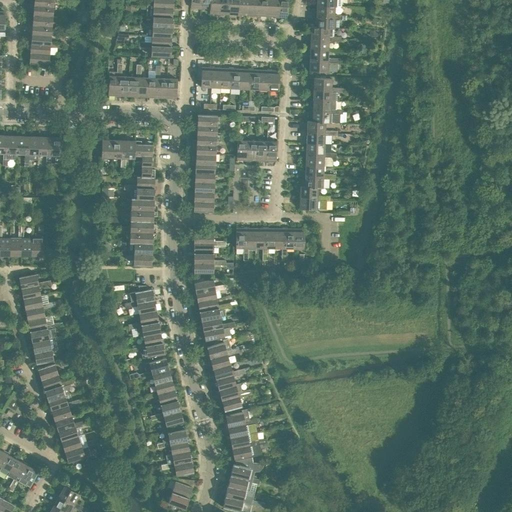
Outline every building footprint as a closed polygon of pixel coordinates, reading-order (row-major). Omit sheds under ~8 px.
[(33,8),(33,14),(52,16),(53,0),(33,0),(34,1),(30,1),(30,8),(33,8)] [(147,9),(153,9),(153,7),(172,8),(172,0),(153,0),(153,5),(147,4),(147,9)] [(190,0),(190,8),(200,8),(200,0),(190,0)] [(200,0),(200,8),(210,9),(210,0),(200,0)] [(209,13),(220,14),(220,0),(210,0),(210,9),(209,13)] [(220,0),(220,14),(229,14),(229,0),(220,0)] [(229,0),(229,14),(239,15),(239,0),(229,0)] [(239,0),(239,15),(248,15),(248,0),(239,0)] [(248,0),(248,15),(258,16),(258,0),(248,0)] [(258,0),(258,16),(267,16),(268,0),(258,0)] [(268,0),(267,16),(277,17),(278,0),(268,0)] [(278,0),(277,17),(287,17),(288,0),(278,0)] [(317,6),(316,16),(334,17),(334,20),(339,20),(340,20),(340,15),(334,15),(334,6),(317,6)] [(153,9),(152,17),(172,18),(172,8),(153,7),(153,9)] [(32,28),(31,33),(51,35),(52,16),(33,14),(32,21),(29,20),(28,28),(32,28)] [(316,16),(316,27),(329,28),(334,29),(339,29),(339,20),(334,20),(334,17),(316,16)] [(147,28),(152,28),(152,26),(172,27),(172,18),(152,17),(152,24),(146,23),(146,28),(147,28)] [(147,28),(147,35),(151,36),(171,37),(172,27),(152,26),(152,28),(147,28)] [(311,27),(311,38),(328,39),(328,41),(334,41),(335,36),(333,36),(334,29),(329,28),(316,27),(311,27)] [(31,33),(31,43),(50,45),(50,42),(51,35),(31,33)] [(124,34),(118,34),(115,43),(123,43),(124,34)] [(151,36),(147,35),(146,43),(145,43),(145,47),(151,48),(151,45),(171,46),(171,37),(151,36)] [(311,38),(310,49),(328,49),(328,41),(328,39),(311,38)] [(31,43),(30,53),(32,53),(49,54),(50,47),(56,48),(57,43),(50,42),(50,45),(31,43)] [(151,45),(151,48),(150,55),(170,56),(171,46),(151,45)] [(310,49),(310,60),(328,60),(327,63),(334,63),(334,58),(328,58),(328,49),(310,49)] [(32,53),(30,53),(29,63),(49,65),(49,54),(32,53)] [(328,60),(310,60),(309,71),(337,72),(337,63),(334,63),(327,63),(328,60)] [(201,87),(210,87),(211,68),(202,67),(201,87)] [(210,87),(220,88),(221,68),(211,68),(210,87)] [(220,88),(230,88),(231,68),(221,68),(220,88)] [(230,88),(239,89),(240,69),(231,68),(230,88)] [(239,89),(249,89),(250,69),(240,69),(239,89)] [(249,89),(259,90),(260,70),(250,69),(249,89)] [(109,71),(108,95),(118,96),(119,76),(121,76),(122,70),(117,70),(117,72),(109,71)] [(259,90),(269,90),(270,70),(260,70),(259,90)] [(270,70),(269,90),(278,90),(279,71),(270,70)] [(127,96),(137,97),(138,77),(141,77),(141,71),(136,71),(136,77),(128,77),(127,96)] [(147,97),(157,98),(158,78),(160,78),(160,72),(155,72),(155,78),(148,78),(147,97)] [(118,96),(127,96),(128,77),(121,76),(119,76),(118,96)] [(137,97),(147,97),(148,78),(141,77),(138,77),(137,97)] [(157,98),(166,98),(167,78),(160,78),(158,78),(157,98)] [(167,78),(166,98),(176,99),(177,79),(167,78)] [(314,78),(313,89),(331,90),(331,92),(337,92),(337,88),(331,87),(331,79),(314,78)] [(313,89),(313,100),(337,101),(337,92),(331,92),(331,90),(313,89)] [(313,100),(312,111),(330,111),(330,114),(336,114),(336,109),(337,101),(313,100)] [(312,111),(312,121),(312,122),(325,122),(325,123),(330,123),(330,114),(330,111),(312,111)] [(197,128),(196,134),(216,135),(217,115),(197,114),(197,121),(193,121),(193,128),(197,128)] [(307,121),(307,132),(324,133),(324,135),(331,136),(331,131),(325,130),(325,123),(325,122),(312,122),(312,121),(307,121)] [(307,132),(306,143),(324,144),(324,135),(324,133),(307,132)] [(196,147),(196,153),(215,154),(216,135),(196,134),(196,140),(192,140),(192,147),(196,147)] [(16,159),(16,154),(17,136),(6,135),(5,153),(3,153),(3,159),(7,160),(7,159),(16,159)] [(16,154),(24,154),(27,154),(28,136),(17,136),(16,154)] [(29,154),(38,155),(39,137),(28,136),(27,154),(24,154),(24,160),(29,160),(29,154)] [(39,137),(38,155),(46,155),(46,161),(51,161),(51,155),(49,155),(50,137),(39,137)] [(61,138),(50,137),(49,155),(51,155),(60,155),(61,138)] [(101,157),(111,157),(112,140),(102,139),(101,157)] [(111,157),(121,158),(123,158),(124,140),(112,140),(111,157)] [(134,158),(135,156),(134,156),(134,152),(135,140),(124,140),(123,158),(121,158),(120,164),(125,164),(126,158),(134,158)] [(135,156),(142,156),(152,157),(152,144),(141,144),(141,141),(135,140),(134,152),(134,156),(135,156)] [(236,160),(246,160),(247,140),(237,140),(236,160)] [(246,160),(256,160),(257,141),(247,140),(246,160)] [(256,160),(266,161),(267,141),(257,141),(256,160)] [(267,141),(266,161),(276,161),(277,142),(267,141)] [(306,143),(306,154),(324,155),(324,157),(330,158),(330,153),(324,153),(324,144),(306,143)] [(196,153),(195,163),(215,164),(215,154),(196,153)] [(306,154),(305,165),(323,166),(331,166),(331,158),(330,158),(324,157),(324,155),(306,154)] [(137,176),(136,179),(154,180),(155,169),(151,169),(152,157),(142,156),(141,176),(137,176)] [(195,163),(195,173),(214,173),(215,164),(195,163)] [(305,165),(305,176),(323,177),(323,179),(329,179),(329,174),(323,174),(323,166),(305,165)] [(195,173),(194,182),(214,183),(214,173),(195,173)] [(305,176),(305,186),(305,187),(318,187),(318,188),(329,188),(329,179),(323,179),(323,177),(305,176)] [(136,179),(136,185),(136,188),(154,189),(154,180),(136,179)] [(194,182),(194,192),(214,192),(214,183),(194,182)] [(131,198),(131,200),(153,201),(154,189),(136,188),(136,185),(130,185),(130,190),(130,198),(131,198)] [(300,186),(299,197),(317,198),(317,200),(323,201),(323,196),(317,195),(318,188),(318,187),(305,187),(305,186),(300,186)] [(194,192),(194,201),(213,202),(214,192),(194,192)] [(317,198),(299,197),(299,208),(317,209),(317,200),(317,198)] [(153,201),(131,200),(130,221),(153,222),(153,213),(156,214),(157,206),(153,206),(153,201)] [(213,202),(194,201),(193,211),(213,212),(213,202)] [(130,232),(129,242),(134,242),(134,244),(152,245),(152,236),(156,236),(156,228),(152,228),(153,224),(130,223),(130,227),(120,226),(120,231),(130,232)] [(235,248),(243,248),(246,248),(246,228),(236,228),(235,248)] [(248,248),(255,248),(255,228),(246,228),(246,248),(243,248),(243,254),(248,254),(248,248)] [(255,248),(262,248),(265,248),(265,228),(255,228),(255,248)] [(267,248),(274,248),(275,228),(265,228),(265,248),(262,248),(262,254),(267,254),(267,248)] [(274,248),(282,248),(284,248),(284,229),(275,228),(274,248)] [(284,248),(282,248),(281,254),(286,254),(286,248),(293,248),(294,229),(284,229),(284,248)] [(304,229),(294,229),(293,248),(304,248),(304,229)] [(18,238),(10,238),(10,256),(21,256),(21,238),(23,238),(23,232),(18,232),(18,238)] [(194,233),(193,243),(213,243),(213,246),(219,246),(219,241),(213,241),(213,233),(194,233)] [(10,238),(1,238),(0,237),(0,255),(10,256),(10,238)] [(31,238),(23,238),(21,238),(21,256),(31,256),(31,238)] [(43,238),(31,238),(31,256),(43,256),(43,238)] [(124,250),(127,250),(134,250),(134,253),(151,253),(152,245),(134,244),(134,242),(129,242),(128,242),(127,248),(124,247),(124,250)] [(193,243),(193,253),(213,253),(213,246),(213,243),(193,243)] [(134,250),(127,250),(127,255),(133,255),(133,264),(151,265),(151,253),(134,253),(134,250)] [(193,253),(193,262),(213,262),(213,265),(219,265),(219,260),(213,260),(213,253),(193,253)] [(213,262),(193,262),(193,272),(213,273),(213,265),(213,262)] [(19,277),(21,289),(38,285),(39,287),(45,286),(44,281),(38,283),(36,274),(19,277)] [(193,282),(195,292),(215,288),(215,291),(221,290),(220,285),(214,286),(213,279),(193,282)] [(21,289),(23,299),(40,295),(39,287),(38,285),(21,289)] [(195,292),(197,302),(216,298),(215,291),(215,288),(195,292)] [(135,292),(136,301),(137,303),(154,300),(152,289),(147,290),(139,291),(135,292)] [(23,299),(25,310),(32,308),(43,306),(43,308),(49,307),(48,303),(42,304),(40,295),(23,299)] [(197,302),(199,311),(218,307),(219,310),(225,309),(224,304),(218,305),(216,298),(197,302)] [(137,306),(139,314),(156,310),(154,300),(137,303),(136,301),(130,302),(131,307),(137,306)] [(25,310),(27,320),(45,317),(43,308),(43,306),(32,308),(25,310)] [(199,311),(201,321),(220,317),(219,310),(218,307),(199,311)] [(139,314),(140,322),(141,325),(158,321),(156,310),(139,314)] [(27,320),(29,331),(32,330),(47,327),(47,330),(53,328),(52,324),(46,325),(45,317),(27,320)] [(201,321),(203,331),(222,327),(222,329),(229,328),(228,323),(222,324),(220,317),(201,321)] [(137,336),(143,335),(160,332),(158,321),(141,325),(140,322),(134,323),(135,328),(137,336)] [(29,331),(32,342),(49,338),(47,330),(47,327),(32,330),(29,331)] [(222,327),(203,331),(205,340),(230,335),(229,328),(222,329),(222,327)] [(143,335),(144,343),(145,346),(162,343),(160,332),(143,335)] [(32,342),(34,352),(51,349),(52,351),(58,350),(57,345),(55,337),(49,338),(32,342)] [(206,347),(209,358),(227,353),(227,355),(233,354),(232,349),(231,348),(228,338),(223,340),(224,342),(206,347)] [(145,346),(144,343),(138,344),(139,349),(141,349),(142,357),(144,357),(164,353),(162,343),(145,346)] [(51,349),(34,352),(36,363),(53,360),(52,351),(51,349)] [(209,358),(212,368),(230,363),(227,355),(227,353),(209,358)] [(143,364),(146,372),(151,371),(151,373),(169,368),(166,358),(143,364)] [(38,369),(41,380),(58,374),(54,363),(38,369)] [(212,368),(215,379),(232,374),(233,376),(239,375),(238,370),(232,372),(230,363),(212,368)] [(152,376),(154,384),(171,379),(169,368),(151,373),(151,371),(146,372),(145,373),(146,377),(152,376)] [(41,380),(44,390),(61,384),(62,387),(68,385),(66,380),(61,382),(58,374),(41,380)] [(215,379),(218,389),(235,385),(233,376),(232,374),(215,379)] [(154,384),(156,392),(157,394),(174,389),(171,379),(154,384)] [(244,391),(242,391),(240,383),(235,385),(218,389),(221,400),(238,395),(239,397),(245,395),(244,391)] [(44,390),(48,400),(65,395),(69,393),(67,388),(71,386),(70,384),(68,385),(62,387),(61,384),(44,390)] [(158,396),(160,404),(177,400),(174,389),(157,394),(156,392),(151,393),(152,398),(158,396)] [(48,400),(51,411),(68,405),(69,407),(75,405),(73,401),(67,403),(65,395),(48,400)] [(238,395),(221,400),(224,411),(241,406),(239,397),(238,395)] [(160,404),(162,413),(163,415),(180,410),(177,400),(160,404)] [(51,411),(54,421),(71,415),(69,407),(68,405),(51,411)] [(225,415),(227,427),(245,423),(245,425),(251,424),(250,420),(249,419),(247,409),(241,410),(241,411),(242,411),(242,412),(225,415)] [(163,415),(162,413),(156,414),(157,419),(163,417),(166,426),(183,421),(180,410),(163,415)] [(54,421),(58,431),(75,426),(75,428),(81,426),(80,421),(74,423),(71,415),(54,421)] [(227,427),(229,437),(257,432),(255,423),(251,424),(245,425),(245,423),(227,427)] [(58,431),(61,442),(78,436),(75,428),(75,426),(58,431)] [(164,447),(170,446),(169,444),(187,440),(185,429),(167,432),(168,438),(162,440),(163,442),(164,447)] [(229,437),(232,448),(249,444),(250,447),(256,445),(255,441),(259,440),(257,432),(229,437)] [(61,442),(64,452),(81,446),(82,448),(88,446),(87,442),(81,444),(78,436),(61,442)] [(237,458),(238,461),(253,462),(252,456),(262,454),(260,445),(262,444),(261,439),(259,440),(255,441),(256,445),(250,447),(249,444),(232,448),(234,459),(237,458)] [(170,446),(172,454),(189,451),(187,440),(169,444),(170,446)] [(81,446),(64,452),(68,462),(91,455),(88,446),(82,448),(81,446)] [(165,455),(167,464),(173,462),(174,465),(191,462),(189,451),(172,454),(165,455)] [(0,470),(6,474),(15,459),(6,453),(0,463),(0,470)] [(6,474),(14,478),(16,479),(25,464),(15,459),(6,474)] [(233,464),(230,475),(247,479),(247,481),(256,484),(259,484),(260,480),(253,478),(254,471),(259,471),(262,468),(263,466),(263,463),(253,462),(238,461),(238,462),(237,465),(233,464)] [(173,462),(167,464),(168,468),(174,467),(176,476),(193,472),(191,462),(174,465),(173,462)] [(16,479),(14,478),(11,484),(15,486),(18,481),(30,487),(37,474),(33,472),(35,469),(25,464),(16,479)] [(230,475),(227,485),(254,492),(256,484),(247,481),(247,479),(230,475)] [(175,481),(172,489),(171,492),(188,498),(192,487),(175,481)] [(227,485),(225,496),(242,500),(242,502),(248,504),(249,499),(252,500),(254,492),(227,485)] [(64,486),(59,496),(74,504),(73,506),(78,510),(81,505),(75,502),(80,495),(64,486)] [(171,492),(172,489),(166,487),(165,492),(171,494),(168,502),(184,508),(188,498),(171,492)] [(0,496),(0,509),(4,511),(10,511),(14,505),(0,496)] [(59,496),(53,505),(65,511),(69,511),(73,506),(74,504),(59,496)] [(242,500),(225,496),(222,507),(243,511),(249,511),(251,505),(257,506),(258,501),(252,500),(249,499),(248,504),(242,502),(242,500)]
